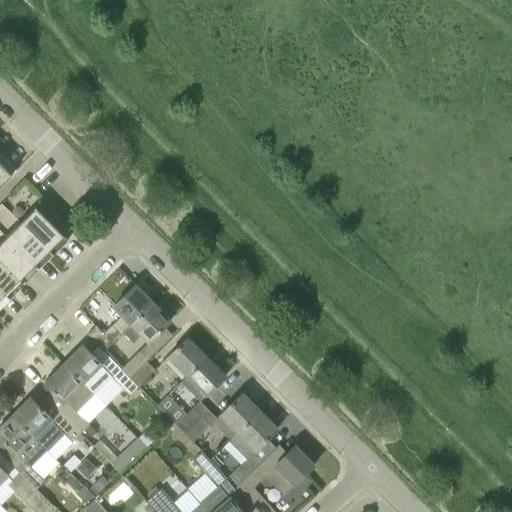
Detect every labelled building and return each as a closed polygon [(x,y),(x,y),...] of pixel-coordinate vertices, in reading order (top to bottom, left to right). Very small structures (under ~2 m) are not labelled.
[(0,163),(0,185),(11,174),(0,163)] [(20,222),(48,250),(72,227),(44,199),(20,222)] [(33,265),(48,250),(20,222),(5,237),(33,265)] [(0,259),(19,279),(33,265),(5,237),(0,242),(0,259)] [(0,288),(5,294),(19,279),(0,259),(0,288)] [(104,351),(123,332),(153,302),(135,284),(113,306),(122,315),(103,333),(95,326),(86,334),(98,346),(97,347),(104,351)] [(153,302),(123,332),(133,343),(141,334),(149,341),(170,319),(153,302)] [(167,357),(186,376),(207,356),(188,337),(167,357)] [(130,395),(139,386),(130,377),(121,368),(112,359),(104,351),(97,347),(91,353),(82,345),(63,364),(94,394),(111,376),(130,395)] [(130,377),(146,361),(138,352),(121,368),(130,377)] [(180,381),(199,401),(200,401),(205,396),(205,395),(226,375),(207,356),(186,376),(180,381)] [(146,361),(130,377),(139,386),(155,369),(146,361)] [(45,398),(80,434),(90,425),(76,411),(94,394),(63,364),(44,383),(52,391),(45,398)] [(220,415),(217,418),(213,422),(230,439),(261,411),(243,392),(219,415),(220,415)] [(57,457),(80,434),(45,398),(38,406),(29,397),(12,415),(41,444),(54,457),(57,457)] [(175,424),(184,433),(209,410),(200,401),(199,401),(179,420),(175,424)] [(213,422),(217,418),(209,410),(184,433),(192,442),(213,422)] [(244,477),(263,459),(255,451),(278,428),(261,411),(230,439),(228,441),(246,459),(227,477),(234,485),(243,476),(244,477)] [(19,472),(36,489),(45,480),(28,464),(32,460),(28,457),(41,444),(12,415),(0,426),(0,438),(19,458),(12,466),(19,472)] [(234,485),(239,491),(239,492),(251,505),(261,496),(253,488),(266,475),(285,494),(313,465),(294,446),(286,454),(277,445),(263,459),(244,477),(243,476),(234,485)] [(199,504),(206,511),(243,511),(231,499),(239,492),(239,491),(234,485),(227,477),(202,450),(192,459),(217,486),(198,502),(199,503),(199,504)] [(0,484),(8,476),(0,467),(0,484)] [(19,472),(7,484),(35,511),(47,511),(53,506),(36,489),(19,472)] [(92,496),(82,487),(74,495),(84,504),(92,496)] [(206,511),(199,504),(189,511),(182,511),(161,488),(146,500),(156,511),(206,511)]
